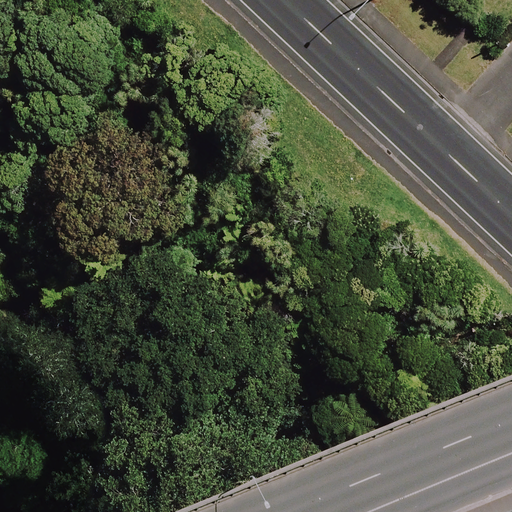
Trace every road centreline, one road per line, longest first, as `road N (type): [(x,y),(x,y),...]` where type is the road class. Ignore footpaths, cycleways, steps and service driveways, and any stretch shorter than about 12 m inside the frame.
road 1 (tertiary): [(511,216),(282,0)]
road 2 (secondary): [(511,451),(365,511)]
